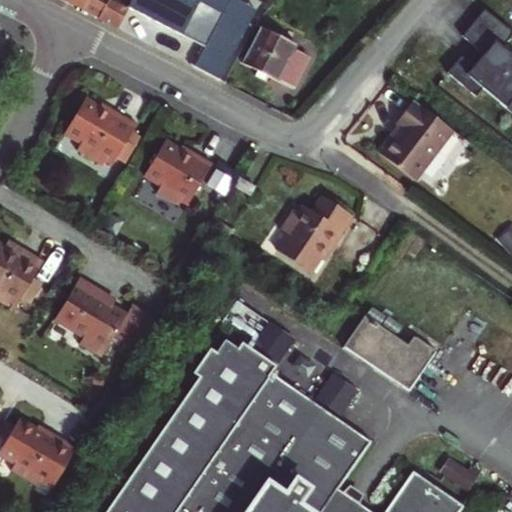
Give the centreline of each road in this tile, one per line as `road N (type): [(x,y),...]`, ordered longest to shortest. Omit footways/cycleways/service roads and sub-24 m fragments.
road 1 (residential): [(67,24),(296,134),(424,0)]
road 2 (residential): [(0,149),(31,111),(67,24)]
